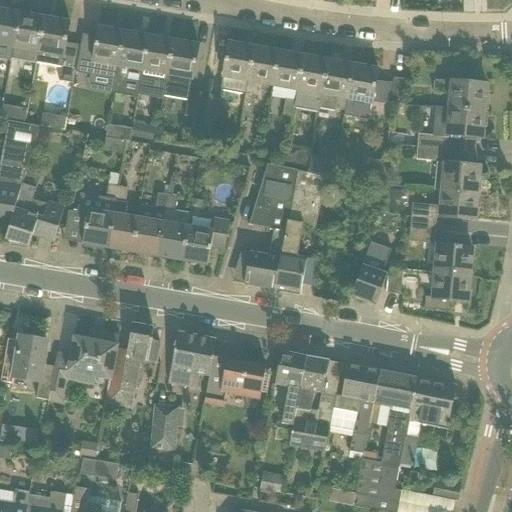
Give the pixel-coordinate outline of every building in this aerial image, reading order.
[(0,57),(12,60),(21,14),(0,10),(0,57)] [(45,19),(21,14),(12,60),(37,64),(45,19)] [(67,44),(70,23),(45,19),(37,64),(62,68),(60,82),(75,84),(77,73),(76,73),(80,47),(67,44)] [(124,33),(99,29),(97,38),(83,35),(81,47),(80,47),(76,73),(77,73),(91,75),(115,79),(117,67),(119,67),(124,33)] [(126,80),(142,82),(143,71),(148,37),(124,33),(119,67),(117,67),(115,79),(126,80)] [(142,82),(165,86),(173,42),(148,37),(143,71),(142,82)] [(188,101),(192,80),(193,81),(199,46),(173,42),(165,86),(164,96),(188,101)] [(244,81),(248,82),(249,82),(254,48),(229,44),(222,78),(224,78),(222,90),(242,93),(244,81)] [(258,96),(260,84),(273,87),(280,53),(254,48),(249,82),(248,82),(244,110),(253,111),(256,95),(258,96)] [(304,57),(280,53),(273,87),(298,91),(304,57)] [(321,109),(329,62),(304,57),(298,91),(296,102),(297,102),(296,109),(320,113),(321,109)] [(354,66),(329,62),(321,109),(335,112),(336,109),(345,111),(354,66)] [(369,121),(372,105),(379,70),(354,66),(345,111),(345,116),(369,121)] [(393,79),(391,103),(404,104),(406,80),(393,79)] [(487,85),(435,81),(434,92),(452,93),(451,109),(484,112),(487,85)] [(191,92),(189,101),(186,117),(198,119),(203,94),(191,92)] [(221,97),(208,95),(204,120),(215,122),(217,122),(221,97)] [(283,116),(294,118),(296,109),(297,102),(296,102),(286,100),(283,116)] [(482,139),(484,112),(451,109),(436,107),(434,136),(420,135),(418,147),(442,150),(462,152),(463,137),(482,139)] [(2,121),(8,122),(25,124),(26,116),(3,112),(2,121)] [(66,118),(55,116),(53,128),(64,130),(66,118)] [(203,132),(213,133),(215,122),(204,120),(203,132)] [(0,217),(12,219),(26,176),(41,128),(25,124),(8,122),(1,165),(0,165),(0,217)] [(133,130),(131,142),(142,144),(146,125),(134,123),(133,130)] [(124,141),(125,128),(108,126),(107,138),(124,141)] [(441,162),(442,150),(418,147),(417,160),(441,162)] [(288,154),(286,162),(310,168),(312,155),(312,154),(301,151),(298,152),(296,155),(288,154)] [(312,155),(310,168),(309,173),(326,177),(332,178),(337,160),(312,155)] [(372,186),(385,188),(387,162),(374,161),(372,186)] [(477,193),(480,167),(446,164),(443,190),(477,193)] [(245,284),(274,290),(277,290),(290,216),(298,172),(268,165),(250,226),(275,232),(270,258),(242,251),(236,272),(246,274),(245,284)] [(298,172),(290,216),(304,218),(303,225),(316,227),(319,209),(326,177),(309,173),(308,174),(298,172)] [(29,248),(33,236),(54,243),(65,208),(34,198),(40,180),(26,176),(12,219),(4,244),(29,248)] [(105,203),(115,204),(116,204),(119,189),(108,187),(105,203)] [(125,218),(128,204),(125,204),(127,190),(119,189),(116,204),(115,204),(113,216),(114,216),(109,249),(133,253),(139,220),(136,219),(125,218)] [(437,218),(475,221),(477,193),(443,190),(442,207),(413,204),(410,232),(436,234),(437,218)] [(157,257),(168,197),(158,195),(155,209),(139,206),(136,219),(139,220),(133,253),(157,257)] [(189,228),(190,216),(191,216),(191,214),(190,214),(175,211),(177,198),(168,197),(157,257),(184,262),(189,228)] [(193,201),(190,214),(191,214),(191,216),(200,218),(203,202),(193,201)] [(88,212),(83,244),(85,245),(85,248),(95,250),(96,247),(109,249),(114,216),(113,216),(88,212)] [(296,258),(302,225),(303,225),(304,218),(290,216),(277,290),(300,295),(302,285),(315,287),(319,262),(296,258)] [(215,219),(212,232),(189,228),(184,262),(208,266),(211,249),(225,251),(230,222),(215,219)] [(352,297),(376,306),(386,276),(373,271),(386,234),(375,230),(352,297)] [(410,232),(409,242),(435,244),(436,234),(410,232)] [(470,277),(472,249),(438,246),(436,274),(470,277)] [(391,269),(389,293),(401,294),(403,270),(391,269)] [(433,300),(426,299),(425,309),(448,311),(449,301),(468,303),(470,277),(436,274),(433,300)] [(147,361),(157,363),(160,342),(152,341),(154,329),(133,325),(128,352),(117,350),(111,380),(109,390),(107,405),(132,409),(141,361),(147,362),(147,361)] [(117,350),(119,336),(103,333),(102,339),(90,336),(89,341),(75,338),(71,356),(58,353),(55,368),(49,402),(63,404),(67,382),(94,387),(96,377),(111,380),(117,350)] [(216,341),(179,333),(168,384),(198,390),(200,376),(209,378),(214,352),(216,341)] [(43,366),(48,342),(20,337),(14,373),(39,377),(35,399),(49,402),(55,368),(43,366)] [(266,368),(239,362),(240,358),(237,358),(237,357),(231,356),(231,357),(228,356),(228,355),(214,352),(209,378),(204,404),(224,408),(226,394),(260,400),(266,368)] [(295,419),(307,358),(281,353),(275,386),(289,388),(281,425),(292,427),(293,419),(295,419)] [(336,396),(342,365),(307,358),(295,419),(293,419),(292,427),(288,445),(324,451),(329,427),(330,427),(336,396)] [(380,372),(348,366),(342,397),(336,396),(330,427),(330,429),(354,433),(349,458),(362,461),(364,452),(370,423),(374,403),(380,372)] [(374,403),(411,411),(417,379),(380,372),(374,403)] [(441,429),(448,431),(456,387),(417,379),(411,411),(410,414),(408,421),(399,464),(412,467),(421,425),(441,429)] [(179,408),(156,406),(152,451),(175,452),(179,408)] [(22,428),(19,445),(36,447),(38,431),(22,428)] [(95,460),(98,444),(82,442),(80,457),(95,460)] [(0,459),(10,461),(12,448),(0,445),(0,459)] [(377,458),(378,455),(364,452),(364,455),(362,460),(377,463),(377,458)] [(77,473),(79,461),(67,458),(65,471),(77,473)] [(92,468),(93,461),(82,460),(80,471),(87,472),(92,468)] [(260,490),(280,494),(283,476),(264,472),(260,490)] [(457,502),(460,490),(461,485),(436,480),(433,496),(457,502)] [(119,511),(121,503),(89,498),(90,490),(76,488),(74,496),(71,511),(119,511)] [(15,491),(15,494),(0,490),(0,511),(26,511),(29,496),(30,496),(30,493),(15,491)] [(71,511),(74,496),(66,496),(51,493),(50,500),(30,496),(29,496),(26,511),(71,511)] [(356,495),(354,507),(379,511),(398,511),(400,503),(356,495)]
